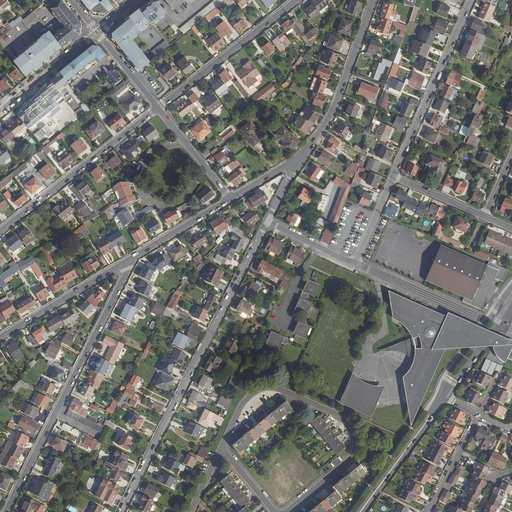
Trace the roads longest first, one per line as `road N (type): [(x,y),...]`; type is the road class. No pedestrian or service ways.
road 1 (residential): [(267,221),(120,511)]
road 2 (residential): [(286,511),(351,456),(349,422),(279,388),(261,388),(243,401),(220,448)]
road 3 (residential): [(6,511),(128,259)]
road 4 (residential): [(157,108),(0,231)]
road 5 (residential): [(267,221),(355,264),(393,176)]
road 6 (residential): [(393,176),(471,0)]
road 7 (residential): [(296,0),(157,108)]
road 8 (residential): [(300,156),(332,113),(373,0)]
road 9 (residential): [(0,336),(128,259)]
road 10 (residential): [(360,511),(443,396)]
road 11 (residential): [(511,287),(446,378),(443,396)]
road 12 (tertiary): [(0,111),(97,32)]
road 13 (residential): [(443,396),(511,298)]
